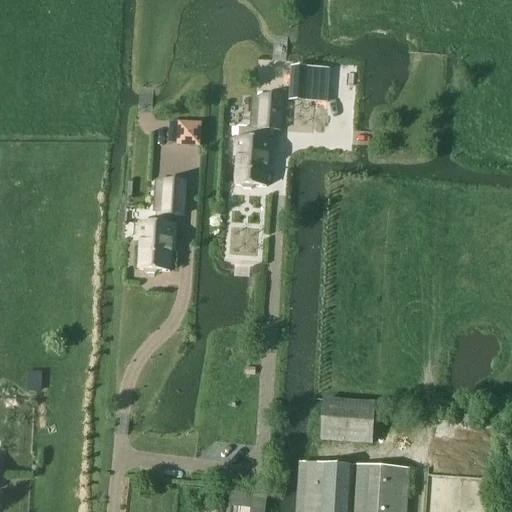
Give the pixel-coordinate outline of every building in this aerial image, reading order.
[(238,5),(238,4),(237,0),(166,0),(166,5),(167,12),(170,20),(174,26),(179,31),(184,35),(191,38),(198,40),(205,40),(213,38),(219,36),(224,32),(229,28),(232,24),(236,17),(237,12),(238,5)] [(291,68),(289,102),(327,104),(329,71),(291,68)] [(279,132),(282,99),(262,97),(260,131),(240,130),(239,141),(236,141),(235,157),(238,157),(236,186),(240,187),(243,190),(251,190),(254,187),(266,188),(268,157),(272,157),(272,145),(269,144),(269,142),(269,132),(279,132)] [(183,217),(185,183),(165,182),(162,226),(142,225),(142,226),(139,226),(138,242),(141,242),(139,271),(143,271),(146,275),(155,275),(158,272),(170,273),(172,242),(175,242),(176,229),(173,229),(173,227),(172,226),(173,217),(183,217)] [(371,445),(374,404),(326,401),(323,442),(371,445)] [(296,511),(352,511),(355,469),(300,466),(296,511)] [(355,469),(352,511),(406,511),(409,472),(355,468),(355,469)]
